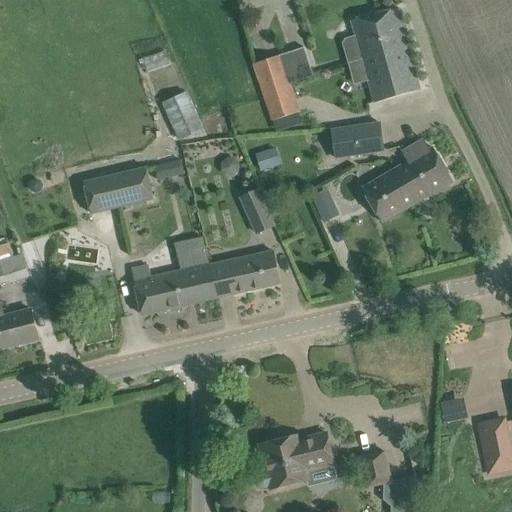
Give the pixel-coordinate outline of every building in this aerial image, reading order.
[(343,44),(348,64),(408,46),(405,37),(407,36),(399,10),(380,15),(380,14),(351,21),(356,36),(345,39),(343,44)] [(374,102),(401,95),(420,90),(408,46),(348,64),(349,64),(362,60),(374,102)] [(280,56),(254,64),(262,88),(313,74),(304,48),(280,56)] [(299,113),(293,93),(305,90),(302,80),(313,76),(313,74),(262,88),(272,122),(299,113)] [(179,141),(204,130),(187,92),(163,105),(179,141)] [(337,159),(384,152),(380,123),(333,131),(337,159)] [(424,140),(407,150),(402,153),(407,162),(362,189),(382,223),(453,182),(433,148),(430,150),(424,140)] [(280,164),(276,150),(258,155),(262,169),(280,164)] [(167,163),(154,166),(157,181),(171,177),(167,163)] [(154,200),(147,168),(85,183),(85,189),(90,209),(93,215),(154,200)] [(31,181),(29,186),(31,191),(36,193),(41,190),(43,185),(41,180),(36,179),(31,181)] [(274,226),(259,191),(241,198),(256,234),(274,226)] [(330,206),(319,211),(324,223),(335,218),(330,206)] [(0,286),(29,277),(23,254),(13,257),(9,243),(0,246),(0,286)] [(149,265),(132,269),(138,296),(142,316),(281,284),(273,252),(212,265),(210,265),(152,278),(149,265)] [(0,349),(39,340),(34,321),(32,310),(3,316),(1,306),(0,305),(0,349)] [(511,454),(505,420),(479,426),(490,474),(511,469),(511,454)] [(334,465),(331,453),(327,433),(306,438),(307,440),(299,443),(297,437),(259,446),(265,471),(259,473),(256,475),(254,480),(255,485),(257,488),(261,490),(266,490),(273,488),(273,489),(308,480),(306,471),(334,465)] [(386,451),(359,457),(366,490),(384,485),(383,501),(391,507),(391,511),(413,511),(415,476),(393,482),(386,451)]
